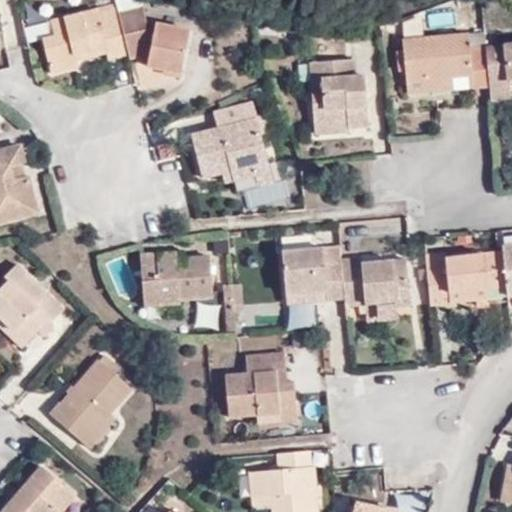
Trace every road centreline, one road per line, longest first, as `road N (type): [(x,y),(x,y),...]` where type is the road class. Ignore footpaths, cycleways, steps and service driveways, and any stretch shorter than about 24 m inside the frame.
road 1 (residential): [(0,82),(18,85),(103,148),(134,226)]
road 2 (residential): [(452,511),(470,429),(482,402),(511,374)]
